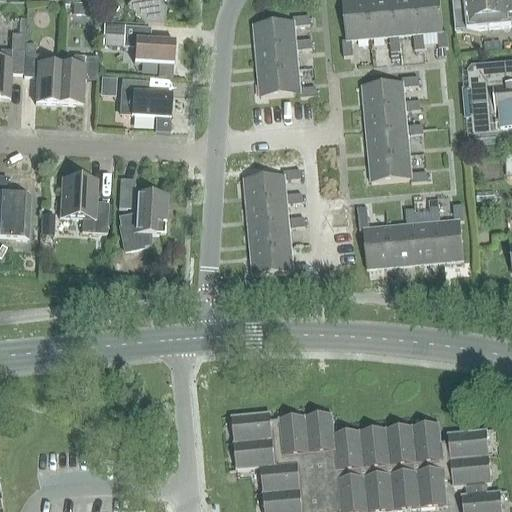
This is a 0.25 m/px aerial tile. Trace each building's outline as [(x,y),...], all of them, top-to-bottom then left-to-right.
[(164,27),(165,10),(155,0),(133,0),(126,7),(143,26),(164,27)] [(394,39),(390,0),(386,0),(366,2),(370,42),(389,40),(390,56),(400,55),(398,39),(394,39)] [(414,0),(390,0),(394,39),(398,39),(413,38),(414,54),(424,53),(422,37),(418,37),(414,0)] [(414,0),(418,37),(422,37),(437,36),(438,52),(448,51),(446,34),(442,35),(439,0),(414,0)] [(451,0),(454,34),(488,31),(488,32),(489,32),(489,31),(511,28),(511,3),(508,4),(507,0),(451,0)] [(351,43),(370,42),(366,2),(342,4),(345,44),(341,44),(343,60),(353,59),(351,43)] [(73,6),(73,16),(83,16),(84,6),(75,6),(73,6)] [(253,28),(255,52),(295,49),(295,44),(293,30),(309,28),(309,19),(292,20),(293,24),(253,28)] [(150,30),(123,29),(103,28),(102,49),(134,50),(133,65),(159,67),(172,68),(174,44),(149,42),(150,30)] [(0,52),(0,102),(8,103),(10,77),(23,78),(24,47),(25,47),(25,37),(11,36),(10,53),(0,52)] [(311,43),(295,44),(295,49),(255,52),(257,76),(297,73),(296,54),(312,52),(311,43)] [(25,47),(24,47),(23,78),(22,80),(36,81),(34,107),(58,108),(60,68),(37,67),(38,57),(34,57),(35,47),(25,47)] [(72,59),(72,69),(60,68),(58,108),(81,109),(83,83),(96,84),(97,60),(72,59)] [(511,65),(472,69),(468,73),(470,92),(463,92),(466,121),(472,120),(474,139),(478,142),(511,139),(511,65)] [(159,67),(158,79),(171,80),(172,68),(159,67)] [(297,73),(257,76),(260,101),(299,97),(300,101),(316,100),(315,90),(299,92),(297,73)] [(99,99),(109,100),(115,100),(116,81),(110,81),(100,80),(99,99)] [(362,89),(364,114),(404,110),(403,106),(402,91),(418,90),(417,80),(401,82),(401,85),(362,89)] [(169,121),(170,98),(146,96),(147,84),(120,83),(118,118),(155,120),(169,121)] [(419,104),(403,106),(404,110),(364,114),(366,138),(406,134),(406,129),(404,115),(420,114),(419,104)] [(155,120),(154,136),(169,137),(169,121),(155,120)] [(422,128),(406,129),(406,134),(366,138),(369,162),(408,158),(407,139),(422,138),(422,128)] [(408,158),(369,162),(371,186),(410,183),(410,186),(427,185),(426,175),(410,177),(408,158)] [(243,182),(246,207),(285,203),(286,208),(302,207),(301,197),(285,198),(284,184),(300,183),(299,173),(282,174),(283,178),(243,182)] [(0,242),(27,243),(29,199),(5,198),(6,180),(0,179),(0,242)] [(108,207),(108,206),(96,205),(97,184),(60,182),(58,221),(81,222),(81,235),(106,237),(106,228),(108,207)] [(166,198),(133,196),(134,183),(119,182),(118,212),(132,212),(132,217),(120,218),(124,252),(150,250),(150,238),(164,238),(166,198)] [(287,222),(286,208),(285,203),(246,207),(248,231),(288,227),(288,232),(304,230),(303,221),(287,222)] [(435,227),(439,266),(463,264),(459,225),(463,224),(462,208),(452,209),(454,225),(439,226),(435,227)] [(430,227),(416,228),(411,229),(415,269),(439,266),(435,227),(439,226),(438,210),(428,211),(430,227)] [(406,229),(387,231),(391,271),(415,269),(411,229),(416,228),(414,212),(405,213),(406,229)] [(366,273),(391,271),(387,231),(368,233),(367,217),(357,218),(359,234),(363,234),(366,273)] [(49,231),(49,218),(41,218),(40,231),(49,231)] [(290,251),(288,232),(288,227),(248,231),(250,255),(290,251)] [(290,251),(250,255),(252,279),(292,276),(292,279),(308,278),(307,268),(292,270),(290,251)] [(0,511),(416,511),(447,509),(444,482),(452,481),(453,491),(465,490),(466,498),(462,498),(463,511),(500,511),(499,494),(486,496),(486,488),(490,487),(485,433),(448,436),(449,446),(441,446),(439,428),(334,438),(332,418),(278,423),(278,424),(270,425),(269,416),(231,419),(237,474),(260,472),(264,511),(2,511),(0,488),(0,511)]
